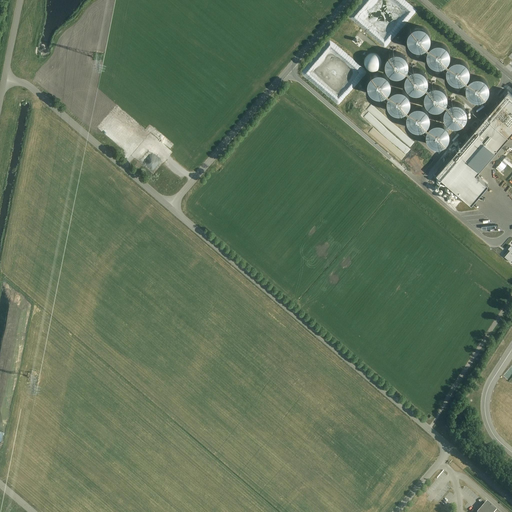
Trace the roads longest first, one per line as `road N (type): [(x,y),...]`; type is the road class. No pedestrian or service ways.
road 1 (tertiary): [(449,448),(171,207)]
road 2 (tertiary): [(171,207),(349,0)]
road 3 (unclassified): [(171,207),(25,84),(4,78)]
